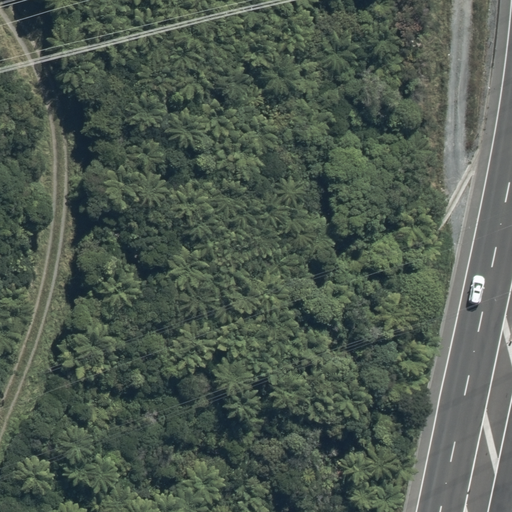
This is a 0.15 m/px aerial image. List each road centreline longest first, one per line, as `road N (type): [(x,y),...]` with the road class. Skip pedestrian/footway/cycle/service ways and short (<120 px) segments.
road 1 (track): [(0,0),(46,77),(58,144),(46,276),(0,414)]
road 2 (trunk): [(448,459),(511,153)]
road 3 (track): [(492,249),(457,146),(458,0)]
